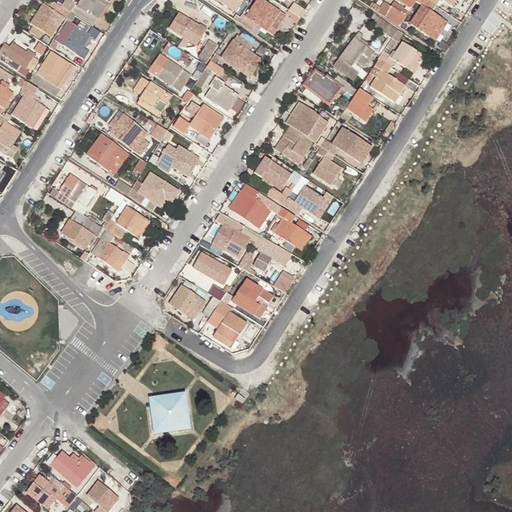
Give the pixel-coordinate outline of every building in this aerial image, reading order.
[(63,20),(66,21),(68,16),(70,13),(61,7),(60,9),(46,0),(27,30),(40,38),(44,33),(51,38),(63,20)] [(66,0),(61,7),(70,13),(72,11),(75,5),(78,2),(74,0),(66,0)] [(75,5),(72,11),(87,21),(91,14),(98,19),(108,5),(105,3),(106,0),(80,0),(77,6),(75,5)] [(242,0),(216,0),(235,12),(243,0),(242,0)] [(262,29),(266,32),(279,13),(260,0),(257,0),(246,18),(262,29)] [(379,13),(400,27),(416,2),(417,0),(400,0),(408,5),(405,10),(402,15),(392,8),(385,4),(379,13)] [(436,5),(428,0),(417,0),(416,2),(422,6),(410,24),(431,38),(444,19),(432,11),(436,5)] [(395,3),(392,8),(402,15),(405,10),(395,3)] [(295,5),(290,12),(301,20),(306,13),(295,5)] [(68,50),(63,57),(77,66),(81,59),(83,60),(89,52),(82,48),(90,36),(86,33),(89,28),(77,21),(74,25),(70,23),(75,16),(70,13),(68,16),(66,21),(68,22),(56,41),(68,50)] [(279,13),(266,32),(273,35),(285,16),(279,13)] [(193,38),(199,42),(206,31),(179,14),(169,29),(184,38),(182,42),(188,45),(190,42),(193,38)] [(257,36),(262,29),(246,18),(242,17),(238,24),(257,36)] [(448,22),(444,19),(431,38),(436,41),(448,22)] [(392,39),(397,31),(381,20),(375,28),(392,39)] [(403,35),(397,31),(392,39),(397,43),(403,35)] [(252,47),(236,37),(221,59),(242,74),(254,57),(248,53),(252,47)] [(196,46),(199,42),(193,38),(190,42),(196,46)] [(375,53),(356,40),(335,68),(354,82),(375,53)] [(41,43),(37,50),(45,54),(49,47),(41,43)] [(393,58),(383,52),(377,60),(390,69),(395,62),(406,68),(408,65),(416,71),(425,57),(402,43),(393,58)] [(0,61),(25,78),(30,70),(32,71),(38,63),(32,59),(33,58),(12,45),(10,48),(5,45),(0,51),(0,61)] [(206,63),(213,53),(205,47),(198,58),(206,63)] [(33,73),(28,80),(43,89),(48,82),(55,87),(56,86),(67,70),(72,74),(75,68),(50,52),(36,75),(33,73)] [(157,78),(169,62),(160,56),(149,73),(157,78)] [(261,61),(254,57),(242,74),(249,78),(261,61)] [(377,60),(372,68),(380,73),(369,89),(389,103),(394,95),(398,97),(404,88),(385,77),(390,69),(377,60)] [(191,77),(169,62),(157,78),(180,93),(191,77)] [(223,70),(210,62),(207,68),(206,69),(218,77),(223,70)] [(408,65),(406,68),(414,74),(416,71),(408,65)] [(61,90),(72,74),(67,70),(56,86),(61,90)] [(304,86),(329,105),(334,99),(336,100),(338,98),(336,97),(341,90),(346,83),(338,77),(333,83),(326,77),(325,79),(315,72),(304,86)] [(140,100),(160,114),(171,97),(142,79),(133,92),(141,97),(139,99),(140,100)] [(26,83),(22,80),(18,86),(22,89),(26,83)] [(228,114),(239,98),(223,87),(224,85),(217,80),(205,99),(228,114)] [(43,89),(56,98),(61,90),(56,86),(55,87),(48,82),(43,89)] [(37,90),(26,83),(22,89),(20,93),(24,95),(12,115),(38,130),(49,112),(31,99),(37,90)] [(346,83),(341,90),(353,97),(357,91),(346,83)] [(0,114),(13,94),(0,85),(0,114)] [(371,98),(358,90),(357,91),(353,97),(345,110),(364,123),(372,111),(365,107),(371,98)] [(193,96),(190,93),(184,102),(188,104),(193,96)] [(158,118),(160,114),(140,100),(137,105),(158,118)] [(209,141),(223,121),(202,107),(200,110),(196,107),(190,116),(195,119),(190,126),(179,119),(173,128),(184,135),(189,128),(209,141)] [(298,107),(289,120),(294,124),(303,110),(298,107)] [(288,130),(311,144),(313,146),(326,126),(318,121),(316,124),(312,121),(314,118),(314,117),(303,110),(294,124),(289,120),(284,128),(288,130)] [(343,113),(339,120),(348,126),(352,118),(343,113)] [(117,123),(112,129),(123,137),(119,141),(140,156),(149,145),(143,140),(148,134),(124,114),(117,123)] [(109,126),(112,129),(117,123),(114,119),(109,126)] [(0,151),(2,153),(17,131),(4,122),(0,128),(0,151)] [(160,143),(166,132),(156,126),(150,137),(160,143)] [(297,167),(311,144),(288,130),(281,141),(286,143),(278,156),(297,167)] [(331,147),(324,143),(319,150),(332,158),(336,152),(353,163),(364,146),(341,131),(331,147)] [(108,172),(123,151),(102,136),(87,157),(108,172)] [(167,146),(155,167),(168,175),(172,168),(189,177),(199,159),(177,147),(175,151),(167,146)] [(370,150),(364,146),(353,163),(359,167),(370,150)] [(319,150),(315,157),(321,161),(318,165),(310,177),(328,189),(339,172),(328,164),(332,158),(319,150)] [(128,155),(123,151),(108,172),(113,176),(128,155)] [(282,191),(290,178),(270,165),(262,178),(282,191)] [(164,196),(172,201),(178,192),(150,174),(137,194),(157,207),(164,196)] [(49,195),(72,209),(77,202),(87,208),(96,194),(70,176),(59,193),(53,189),(49,195)] [(114,187),(127,196),(131,189),(118,181),(114,187)] [(267,199),(248,186),(244,192),(247,195),(235,214),(259,229),(263,222),(271,210),(257,201),(258,198),(265,202),(267,199)] [(288,199),(284,206),(299,215),(304,209),(315,216),(325,200),(305,187),(295,203),(289,198),(288,199)] [(268,196),(283,207),(284,206),(288,199),(273,189),(268,196)] [(247,195),(244,192),(231,211),(235,214),(247,195)] [(170,204),(172,201),(164,196),(157,207),(160,208),(165,201),(170,204)] [(325,200),(315,216),(320,219),(330,203),(325,200)] [(279,213),(282,208),(271,201),(269,205),(268,206),(279,213)] [(296,217),(282,208),(279,213),(278,216),(283,220),(274,234),(296,247),(305,233),(291,223),(296,217)] [(108,224),(104,230),(106,232),(114,237),(116,238),(122,230),(136,239),(147,222),(128,210),(118,226),(110,222),(108,224)] [(271,210),(263,222),(267,224),(274,213),(271,210)] [(241,225),(220,213),(215,222),(222,226),(213,242),(225,248),(223,251),(238,259),(249,240),(255,244),(254,245),(258,247),(264,239),(263,238),(244,227),(240,234),(238,232),(241,225)] [(100,228),(88,220),(83,229),(70,221),(61,234),(74,243),(85,250),(94,237),(96,238),(102,229),(100,228)] [(100,228),(102,229),(104,230),(108,224),(104,222),(100,228)] [(147,222),(136,239),(139,241),(151,224),(147,222)] [(114,237),(106,232),(95,248),(102,253),(98,260),(118,273),(129,257),(109,245),(114,237)] [(312,237),(305,233),(296,247),(302,252),(312,237)] [(288,252),(264,239),(258,247),(263,250),(254,266),(265,273),(274,257),(282,261),(288,252)] [(122,247),(133,253),(137,246),(126,240),(122,247)] [(102,253),(95,248),(91,255),(98,260),(102,253)] [(287,264),(293,255),(288,252),(282,261),(287,264)] [(201,273),(207,276),(224,285),(231,271),(201,254),(193,268),(201,273)] [(243,270),(250,274),(252,270),(248,268),(251,264),(248,262),(243,270)] [(291,292),(298,276),(284,269),(276,285),(291,292)] [(204,281),(207,276),(201,273),(198,278),(204,281)] [(263,303),(268,306),(274,297),(247,279),(232,301),(255,316),(263,303)] [(192,321),(204,302),(181,287),(168,306),(192,321)] [(214,287),(209,295),(213,298),(220,302),(226,294),(214,287)] [(220,302),(213,298),(206,309),(213,313),(220,302)] [(259,319),(268,306),(263,303),(255,316),(259,319)] [(232,348),(246,324),(220,308),(211,322),(219,327),(213,336),(232,348)] [(185,395),(175,396),(186,405),(185,395)] [(247,400),(239,395),(236,400),(240,403),(243,405),(247,400)] [(175,396),(160,398),(161,403),(156,409),(151,409),(154,424),(165,433),(180,431),(188,419),(186,405),(175,396)] [(161,403),(160,398),(150,400),(151,409),(156,409),(161,403)] [(9,406),(3,400),(0,404),(0,412),(2,414),(9,406)] [(190,429),(188,419),(180,431),(190,429)] [(165,433),(154,424),(155,434),(165,433)] [(56,459),(51,466),(77,488),(94,467),(83,458),(77,465),(62,453),(56,459)] [(47,463),(51,466),(56,459),(53,457),(47,463)] [(71,503),(76,497),(55,480),(51,486),(39,476),(26,493),(44,506),(52,495),(56,498),(59,493),(71,503)] [(105,511),(107,511),(119,499),(98,482),(86,496),(105,511)] [(48,509),(56,498),(52,495),(44,506),(48,509)]
